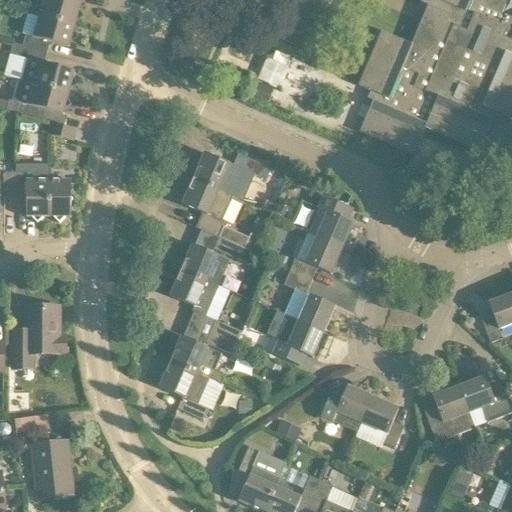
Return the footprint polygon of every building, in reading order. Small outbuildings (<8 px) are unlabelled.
[(43,0),(39,18),(76,28),(78,22),(84,19),(80,12),(82,6),(58,0),(43,0)] [(511,0),(435,0),(434,0),(422,0),(421,4),(428,7),(412,46),(382,33),(359,87),(372,93),(369,100),(374,103),(360,134),(414,157),(426,129),(480,152),(493,121),(498,123),(501,116),(511,120),(511,57),(506,55),(511,42),(511,0)] [(33,39),(26,37),(23,49),(47,55),(50,44),(70,50),(72,43),(78,40),(75,34),(76,28),(39,18),(33,39)] [(28,62),(22,83),(69,96),(71,90),(77,87),(74,80),(75,74),(44,65),(47,55),(23,49),(13,46),(10,57),(28,62)] [(267,59),(260,80),(282,86),(289,66),(267,59)] [(69,96),(22,83),(20,82),(14,103),(20,105),(17,116),(41,123),(44,112),(63,117),(65,112),(72,108),(68,101),(69,96)] [(274,92),(255,84),(251,82),(247,93),(269,103),(274,92)] [(74,144),(74,143),(78,131),(51,124),(51,126),(48,136),(74,144)] [(206,155),(194,181),(234,198),(246,172),(268,182),(273,170),(240,156),(235,167),(206,155)] [(4,200),(16,200),(16,174),(5,174),(4,200)] [(49,219),(49,182),(28,182),(28,174),(16,174),(16,200),(27,200),(27,219),(33,219),(38,225),(44,219),(49,219)] [(203,233),(254,255),(268,224),(257,220),(249,239),(227,229),(229,225),(224,223),(234,198),(194,181),(183,207),(203,215),(197,230),(203,233)] [(72,182),(49,182),(49,219),(54,219),(60,225),(66,219),(72,219),(72,182)] [(319,240),(344,251),(355,225),(350,223),(355,212),(325,199),(309,236),(319,240)] [(228,262),(218,258),(214,256),(216,252),(240,262),(249,266),(251,263),(254,255),(203,233),(196,248),(193,247),(182,273),(207,284),(207,283),(217,288),(228,262)] [(296,261),(291,273),(312,283),(318,270),(332,277),(344,251),(319,240),(308,266),(296,261)] [(182,273),(171,298),(195,309),(193,313),(206,319),(219,289),(217,288),(207,283),(207,284),(182,273)] [(312,283),(291,273),(285,287),(307,296),(312,283)] [(290,318),(289,319),(299,323),(324,334),(335,308),(310,297),(300,323),(290,318)] [(499,332),(511,327),(511,297),(489,306),(494,318),(483,323),(491,345),(503,341),(499,332)] [(26,309),(26,340),(14,340),(14,370),(26,370),(26,355),(66,355),(66,339),(60,340),(60,309),(26,309)] [(299,323),(289,319),(274,356),(300,367),(305,356),(313,360),(324,334),(299,323)] [(217,323),(212,334),(237,345),(242,333),(217,323)] [(232,356),(237,345),(212,334),(207,345),(232,356)] [(210,381),(222,386),(226,376),(214,371),(221,355),(182,338),(171,364),(210,381)] [(171,364),(160,390),(183,400),(178,411),(204,422),(209,411),(199,406),(210,381),(171,364)] [(490,392),(486,379),(460,389),(475,430),(476,430),(470,414),(483,409),(488,424),(511,415),(511,414),(502,387),(490,392)] [(373,400),(348,389),(342,401),(331,396),(322,418),(358,434),(362,427),(364,421),(373,400)] [(475,430),(460,389),(433,399),(436,408),(424,412),(436,445),(475,430)] [(362,427),(387,438),(384,446),(396,451),(405,429),(394,424),(395,420),(399,411),(373,400),(364,421),(362,427)] [(17,436),(51,432),(49,417),(15,421),(17,436)] [(34,449),(40,500),(73,496),(67,445),(34,449)] [(280,480),(255,469),(261,455),(249,450),(238,475),(249,480),(239,503),(259,511),(266,511),(276,489),(280,480)] [(296,511),(300,504),(311,509),(322,483),(311,478),(305,491),(280,480),(276,489),(266,511),(296,511)] [(348,511),(327,503),(334,488),(322,483),(311,509),(317,511),(348,511)] [(511,511),(511,486),(500,511),(511,511)]
